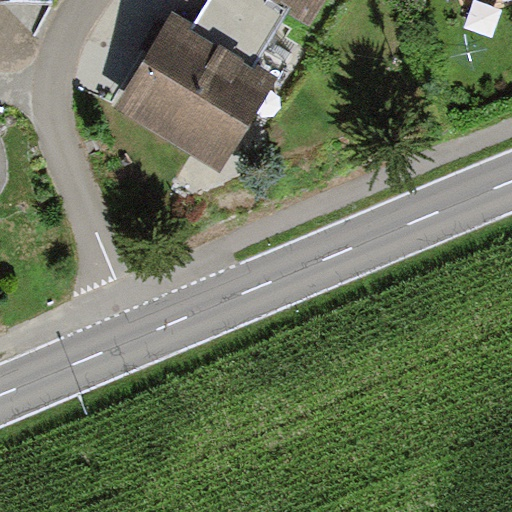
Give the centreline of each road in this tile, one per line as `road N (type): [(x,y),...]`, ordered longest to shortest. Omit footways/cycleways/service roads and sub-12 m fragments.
road 1 (tertiary): [(511,184),(136,331)]
road 2 (residential): [(136,331),(54,128),(49,77),(57,37),(84,0)]
road 3 (tertiary): [(136,331),(0,390)]
